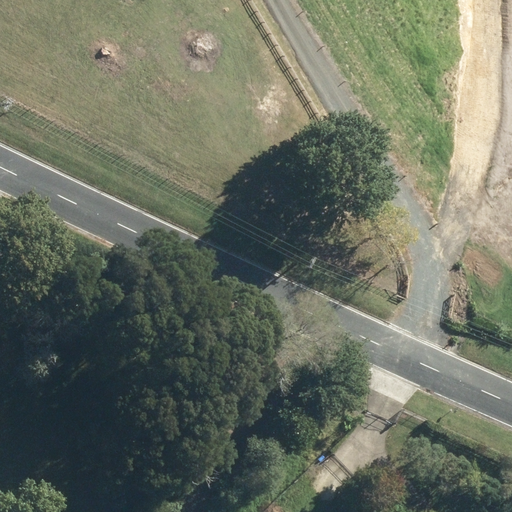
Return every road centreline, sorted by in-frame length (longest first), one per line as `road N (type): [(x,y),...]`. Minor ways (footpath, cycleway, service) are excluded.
road 1 (unclassified): [(511,402),(0,166)]
road 2 (unknown): [(395,350),(415,264),(395,194),(288,0)]
